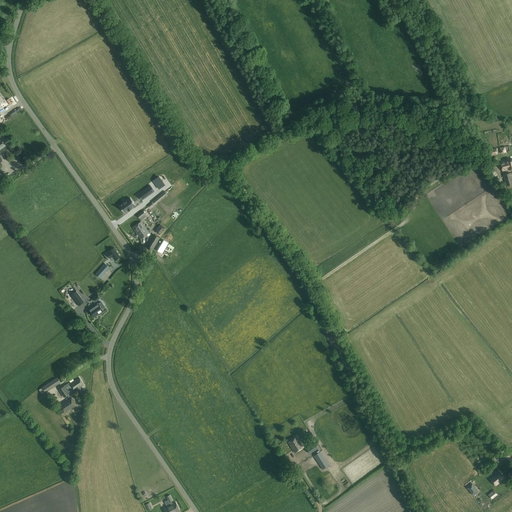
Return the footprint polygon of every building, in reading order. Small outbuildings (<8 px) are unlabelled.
[(7,146),(6,146),(0,150),(0,159),(4,157),(9,153),(11,152),(7,146)] [(511,159),(507,161),(500,162),(502,171),(509,170),(511,168),(511,159)] [(12,161),(4,164),(6,170),(14,167),(12,161)] [(184,172),(184,173),(181,175),(183,178),(191,173),(189,169),(184,172)] [(432,182),(438,178),(436,173),(427,179),(430,183),(432,182)] [(158,177),(153,181),(159,189),(165,185),(158,177)] [(138,194),(142,200),(154,191),(150,186),(138,194)] [(164,191),(152,201),(154,204),(166,193),(164,191)] [(128,211),(132,208),(132,207),(135,205),(130,198),(119,206),(124,212),(128,210),(128,211)] [(166,227),(177,214),(173,210),(161,223),(166,227)] [(147,216),(143,211),(137,215),(141,220),(147,216)] [(141,239),(149,233),(141,222),(133,227),(141,239)] [(165,228),(160,224),(155,231),(160,235),(165,228)] [(152,250),(159,238),(154,234),(146,247),(152,250)] [(168,243),(163,240),(157,250),(162,253),(168,243)] [(114,248),(109,251),(109,252),(107,253),(110,258),(111,257),(113,261),(120,257),(114,248)] [(109,268),(105,264),(96,274),(100,278),(109,268)] [(76,291),(71,295),(79,306),(84,302),(76,291)] [(99,314),(99,315),(104,311),(102,309),(105,307),(101,302),(98,304),(98,303),(89,310),(94,317),(99,314)] [(70,384),(69,385),(68,386),(71,392),(74,390),(75,391),(77,389),(79,392),(82,390),(80,387),(84,385),(79,377),(70,383),(70,384)] [(42,388),(40,390),(43,394),(45,392),(46,393),(61,382),(57,378),(42,388)] [(64,397),(69,394),(64,386),(59,390),(64,397)] [(64,414),(77,405),(72,398),(59,407),(64,414)] [(288,442),(295,453),(303,447),(297,437),(288,442)] [(325,438),(318,442),(329,461),(336,457),(325,438)] [(309,454),(318,448),(315,443),(306,449),(309,454)] [(320,452),(314,456),(322,469),(326,467),(320,458),(323,456),(320,452)] [(499,471),(490,479),(496,486),(505,478),(499,471)] [(472,484),(467,488),(473,494),(477,490),(472,484)] [(173,504),(172,501),(170,502),(169,502),(171,505),(164,508),(166,511),(176,511),(180,510),(176,502),(173,504)]
